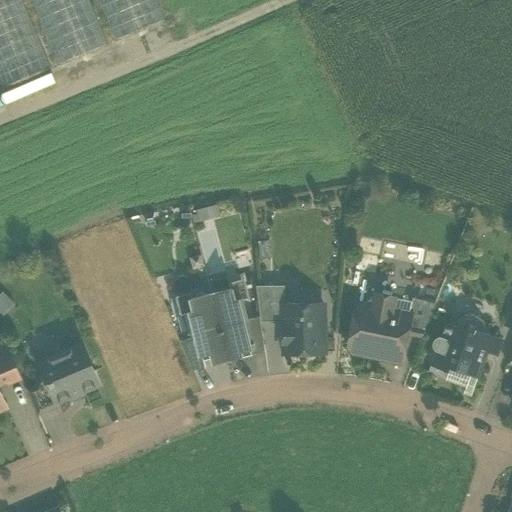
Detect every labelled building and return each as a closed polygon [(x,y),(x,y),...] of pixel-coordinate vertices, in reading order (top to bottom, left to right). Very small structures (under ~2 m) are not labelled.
[(51,69),(21,0),(0,0),(0,86),(1,90),(51,69)] [(108,45),(89,0),(30,0),(59,66),(108,45)] [(166,21),(156,0),(98,0),(116,42),(166,21)] [(503,259),(498,260),(497,265),(500,269),(505,268),(507,263),(503,259)] [(509,294),(463,277),(456,293),(447,289),(436,319),(447,323),(456,327),(459,321),(462,317),(467,314),(472,314),(477,315),(481,318),(484,322),(485,327),(484,333),(493,336),(493,337),(498,339),(509,310),(503,307),(509,294)] [(285,304),(284,285),(256,286),(260,316),(261,321),(284,321),(283,304),(285,304)] [(242,298),(235,300),(232,288),(211,293),(227,355),(250,350),(255,348),(247,319),(242,298)] [(227,355),(211,293),(191,299),(193,310),(186,312),(192,337),(197,357),(203,356),(204,360),(212,358),(213,359),(227,355)] [(394,298),(376,294),(374,308),(370,307),(364,333),(354,330),(351,345),(355,351),(401,360),(406,333),(410,315),(409,315),(391,312),(394,298)] [(436,303),(413,297),(409,315),(410,315),(406,333),(423,337),(436,303)] [(285,304),(283,304),(284,321),(284,329),(282,329),(282,342),(284,342),(285,354),(325,353),(323,303),(285,304)] [(459,321),(456,327),(447,323),(442,337),(439,337),(437,338),(435,340),(434,342),(433,344),(434,347),(435,348),(437,350),(432,364),(449,371),(450,367),(478,377),(488,351),(489,351),(491,351),(493,349),(494,346),(493,344),(491,342),(493,337),(493,336),(484,333),(485,327),(484,322),(481,318),(477,315),(472,314),(467,314),(462,317),(459,321)] [(261,321),(260,316),(247,319),(255,348),(250,350),(252,355),(265,352),(261,321)] [(203,356),(197,357),(192,337),(180,340),(192,370),(205,367),(204,360),(203,356)] [(82,345),(40,363),(48,381),(57,403),(58,402),(69,397),(70,400),(84,394),(83,391),(99,385),(82,345)] [(21,377),(10,351),(0,355),(0,383),(6,381),(9,383),(21,377)] [(48,381),(27,390),(38,415),(60,406),(58,402),(57,403),(48,381)]
